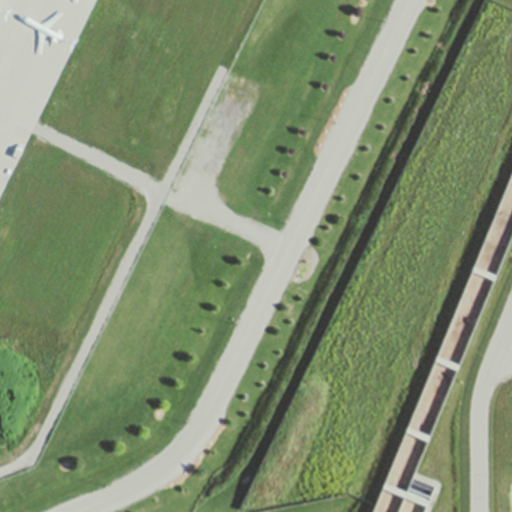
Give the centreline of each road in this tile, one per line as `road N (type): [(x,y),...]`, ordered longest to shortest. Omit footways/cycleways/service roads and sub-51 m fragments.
road 1 (residential): [(70,511),(146,476),(195,429),(408,0)]
road 2 (track): [(288,249),(184,201),(240,86)]
